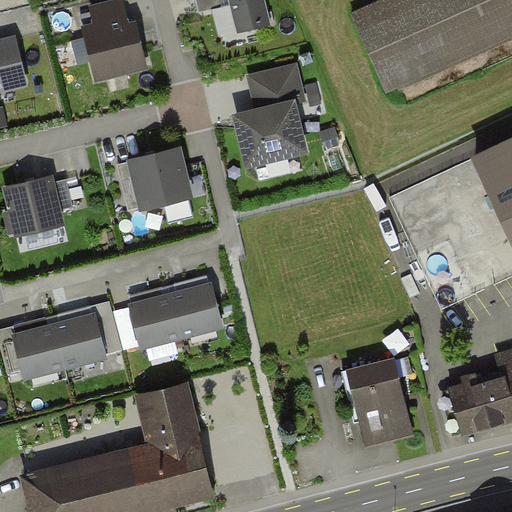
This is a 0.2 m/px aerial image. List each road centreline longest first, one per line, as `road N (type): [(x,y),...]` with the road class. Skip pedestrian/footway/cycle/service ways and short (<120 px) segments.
road 1 (residential): [(0,154),(187,108)]
road 2 (primary): [(338,511),(511,467)]
